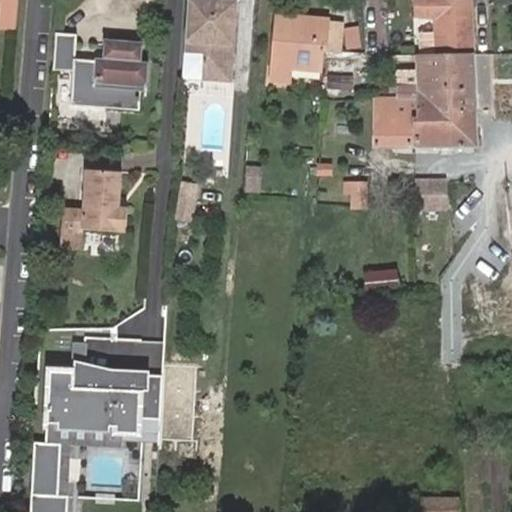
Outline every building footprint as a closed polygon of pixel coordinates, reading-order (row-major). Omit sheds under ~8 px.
[(4,0),(2,31),(18,33),(20,0),(4,0)] [(244,1),(228,0),(188,0),(184,54),(182,82),(237,86),(241,41),(235,41),(237,26),(242,26),(244,1)] [(472,0),(417,0),(418,16),(440,19),(440,31),(424,32),(425,54),(473,53),(472,0)] [(324,51),(327,21),(282,16),(277,83),(291,84),(292,67),(322,69),(324,51)] [(331,21),(327,21),(324,51),(343,52),(347,26),(331,23),(331,21)] [(349,44),(363,44),(363,24),(350,24),(349,44)] [(247,26),(242,26),(237,26),(235,41),(241,41),(245,41),(247,26)] [(141,108),(143,88),(149,88),(151,60),(144,59),(145,41),(107,38),(106,56),(98,56),(98,58),(79,57),(81,34),(60,32),(59,39),(57,68),(76,70),(73,103),(141,108)] [(473,115),(473,53),(425,54),(423,54),(423,72),(402,71),(401,98),(438,99),(438,114),(473,115)] [(357,88),(359,57),(329,56),(326,86),(357,88)] [(377,145),(417,145),(417,114),(438,114),(438,99),(401,98),(376,98),(377,145)] [(417,114),(417,145),(473,146),(473,115),(438,114),(417,114)] [(133,206),(125,205),(127,170),(91,167),(88,207),(68,205),(65,244),(85,246),(87,226),(131,230),(133,206)] [(451,208),(451,175),(421,175),(421,207),(451,208)] [(368,183),(353,183),(353,204),(367,204),(368,183)] [(511,252),(485,253),(487,280),(511,279),(511,252)] [(396,270),(367,273),(369,290),(398,288),(396,270)] [(374,377),(387,378),(390,330),(376,329),(374,377)] [(390,330),(387,378),(431,380),(433,333),(390,330)] [(148,341),(76,335),(74,358),(146,363),(148,341)] [(81,375),(81,371),(54,369),(51,402),(49,402),(49,410),(51,411),(51,420),(61,421),(120,426),(119,432),(126,433),(137,434),(140,430),(141,418),(142,405),(110,403),(110,396),(113,396),(113,390),(99,389),(96,388),(91,384),(90,380),(90,378),(90,376),(81,375)] [(159,419),(162,377),(90,372),(90,376),(90,378),(90,380),(91,384),(96,388),(99,389),(113,390),(113,396),(110,396),(110,403),(142,405),(141,418),(159,419)] [(356,395),(315,393),(314,410),(355,411),(356,395)] [(61,421),(51,420),(49,441),(37,440),(31,511),(68,511),(70,498),(60,497),(64,446),(59,445),(61,421)] [(120,426),(61,421),(59,445),(64,446),(60,497),(70,498),(74,439),(126,443),(126,433),(119,432),(120,426)] [(457,511),(458,499),(419,498),(419,511),(457,511)]
